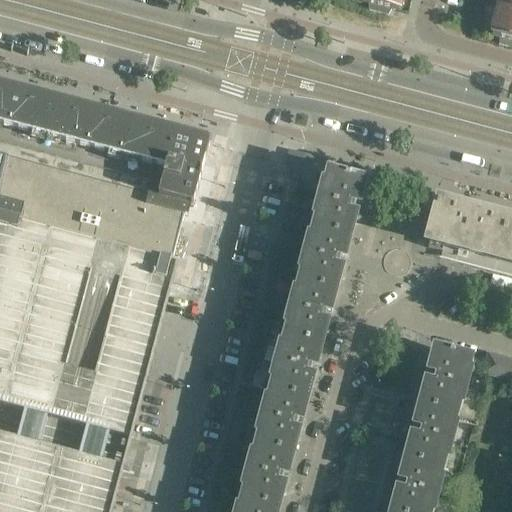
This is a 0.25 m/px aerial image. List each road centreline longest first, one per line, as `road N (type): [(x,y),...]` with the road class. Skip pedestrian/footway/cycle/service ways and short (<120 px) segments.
road 1 (residential): [(267,100),(161,511)]
road 2 (secondary): [(511,105),(105,0)]
road 3 (secondary): [(0,23),(267,100)]
road 4 (secondary): [(267,100),(511,159)]
road 5 (residential): [(310,511),(351,339),(394,316)]
road 6 (residential): [(394,316),(448,283),(511,298)]
road 7 (residential): [(431,0),(422,34),(511,58)]
road 8 (residential): [(394,316),(511,345)]
